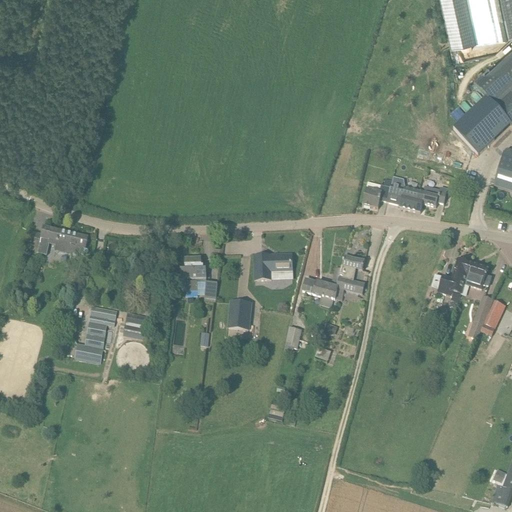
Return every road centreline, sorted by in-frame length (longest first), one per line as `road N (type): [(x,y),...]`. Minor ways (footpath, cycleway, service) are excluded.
road 1 (unclassified): [(506,237),(375,219),(122,228),(0,186)]
road 2 (track): [(319,511),(376,269),(397,221)]
road 3 (track): [(33,201),(1,305),(35,321)]
